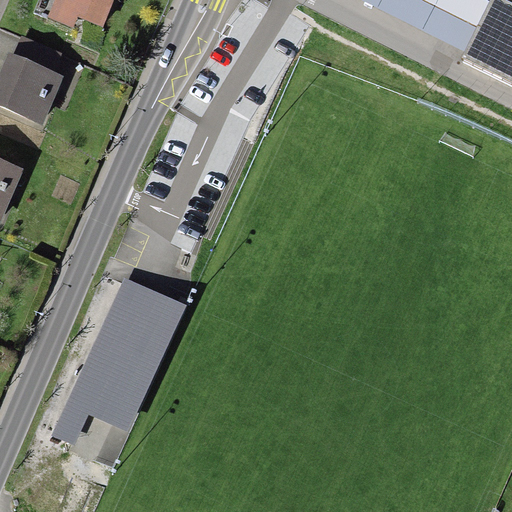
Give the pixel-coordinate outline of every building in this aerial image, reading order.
[(63,0),(53,25),(102,45),(120,0),(63,0)] [(477,27),(421,0),(361,0),(465,51),(477,27)] [(511,2),(506,0),(489,0),(489,1),(487,0),(421,0),(477,27),(465,51),(462,56),(511,81),(511,2)] [(8,53),(0,72),(0,106),(43,124),(64,76),(8,53)] [(0,158),(0,220),(23,168),(0,158)] [(25,511),(92,511),(184,319),(130,293),(25,511)]
